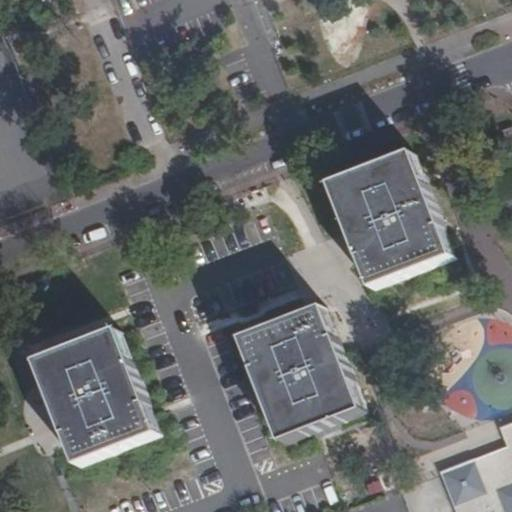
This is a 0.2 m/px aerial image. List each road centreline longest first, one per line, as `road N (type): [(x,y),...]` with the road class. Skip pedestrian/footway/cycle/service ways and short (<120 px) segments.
road 1 (residential): [(0,256),(511,55)]
road 2 (unknown): [(135,30),(181,183)]
